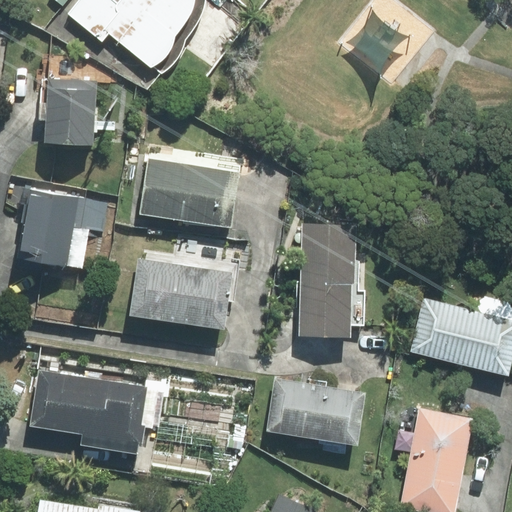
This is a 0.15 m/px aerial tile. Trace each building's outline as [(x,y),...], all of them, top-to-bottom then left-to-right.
[(183,42),(183,40),(205,9),(205,0),(116,0),(116,1),(114,0),(78,0),(67,17),(96,45),(107,34),(155,74),(161,72),(162,72),(163,72),(164,71),(166,71),(167,70),(168,70),(169,69),(170,68),(171,67),(172,67),(173,66),(174,65),(174,64),(175,63),(176,62),(177,61),(178,60),(178,59),(179,58),(179,57),(180,56),(180,55),(181,54),(181,53),(182,51),(182,50),(182,49),(182,48),(183,47),(183,45),(183,44),(183,43),(183,42)] [(86,78),(87,56),(42,55),(40,144),(89,145),(91,84),(117,85),(117,79),(86,78)] [(166,221),(229,228),(237,159),(139,148),(129,227),(165,232),(166,221)] [(84,199),(76,198),(21,189),(10,262),(65,271),(71,232),(79,233),(84,199)] [(350,226),(298,223),(291,335),(344,338),(344,328),(360,329),(363,280),(347,279),(350,226)] [(221,331),(227,273),(133,264),(127,321),(221,331)] [(411,349),(410,354),(509,382),(511,362),(511,315),(503,314),(505,303),(480,298),(479,303),(478,309),(420,299),(411,349)] [(128,386),(32,374),(25,430),(74,436),(73,446),(136,454),(145,378),(129,376),(128,386)] [(333,386),(279,381),(276,408),(267,407),(264,435),(354,444),(360,384),(344,382),(343,393),(333,392),(333,386)] [(406,511),(452,511),(469,418),(415,409),(397,510),(406,511)] [(94,507),(37,496),(33,511),(140,511),(142,506),(96,497),(94,507)] [(311,511),(273,497),(267,511),(311,511)]
